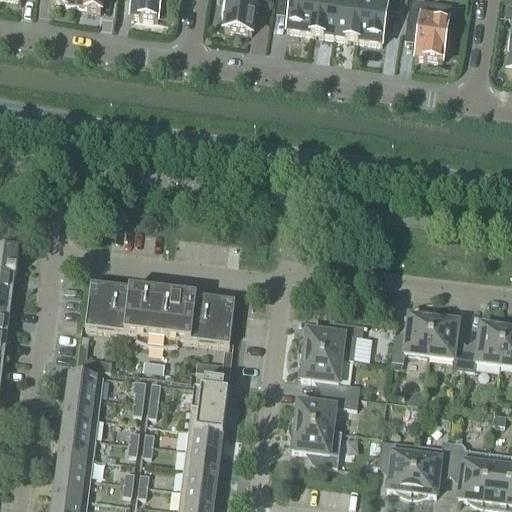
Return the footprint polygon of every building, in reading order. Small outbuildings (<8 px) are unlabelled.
[(64,13),(75,15),(77,0),(51,0),(50,12),(64,14),(64,13)] [(77,0),(75,15),(87,16),(87,17),(100,19),(102,0),(77,0)] [(133,0),(130,23),(140,24),(140,25),(154,27),(154,26),(157,27),(159,16),(163,12),(165,1),(163,0),(133,0)] [(225,23),(224,36),(227,37),(227,38),(247,41),(248,40),(251,40),(256,7),(268,8),(269,0),(228,0),(228,9),(223,8),(221,22),(225,23)] [(311,42),(316,0),(278,0),(278,2),(291,4),(286,37),(310,41),(310,42),(311,42)] [(334,44),(340,0),(316,0),(311,42),(322,43),(323,43),(334,44)] [(363,0),(340,0),(334,44),(344,46),(356,48),(363,0)] [(387,0),(386,0),(363,0),(356,48),(357,49),(357,48),(381,51),(386,18),(399,19),(401,0),(387,0)] [(424,6),(410,4),(407,29),(419,31),(414,64),(424,66),(424,67),(438,69),(438,68),(442,68),(443,57),(447,54),(449,42),(446,38),(450,13),(424,9),(424,6)] [(0,255),(0,278),(16,280),(19,257),(0,255)] [(0,278),(0,299),(12,301),(14,281),(15,281),(16,280),(0,278)] [(90,291),(85,332),(85,336),(136,342),(135,347),(139,349),(144,351),(148,352),(152,353),(157,354),(161,354),(166,354),(170,353),(177,352),(177,347),(229,353),(234,309),(90,291)] [(0,321),(9,323),(12,301),(0,299),(0,321)] [(0,321),(0,343),(6,344),(9,323),(0,321)] [(404,360),(428,363),(433,321),(430,321),(427,321),(425,322),(419,323),(408,322),(405,344),(394,343),(391,368),(403,369),(404,360)] [(451,375),(463,377),(466,352),(455,350),(458,328),(446,327),(444,325),(441,324),(439,323),(436,322),(433,321),(428,363),(452,366),(451,375)] [(299,361),(341,366),(352,367),(355,343),(361,344),(363,332),(330,328),(328,339),(306,336),(305,348),(303,350),(302,353),(300,355),(300,358),(299,361)] [(475,368),(499,371),(505,330),(502,330),(499,330),(496,331),(493,332),(491,332),(479,331),(477,353),(466,352),(463,377),(474,378),(475,368)] [(511,332),(510,332),(507,331),(505,330),(499,371),(511,373),(511,332)] [(79,351),(76,375),(110,379),(111,369),(85,366),(87,352),(79,351)] [(195,379),(229,383),(232,358),(224,357),(222,372),(197,369),(195,379)] [(322,389),(321,399),(357,404),(359,393),(338,390),(341,366),(299,361),(299,364),(299,367),(300,369),(301,375),(300,386),(322,389)] [(68,380),(66,401),(100,406),(103,385),(68,380)] [(193,395),(187,437),(222,442),(227,400),(222,399),(224,389),(204,386),(203,396),(193,395)] [(151,390),(150,400),(159,401),(160,391),(151,390)] [(135,398),(133,410),(142,411),(144,400),(135,398)] [(291,429),(290,432),(332,437),(335,413),(356,416),(357,404),(321,399),(319,411),(297,408),(296,418),(293,424),(291,427),(291,429)] [(150,400),(148,412),(157,413),(159,401),(150,400)] [(66,401),(63,421),(98,426),(100,406),(66,401)] [(142,411),(133,410),(132,421),(141,422),(142,411)] [(157,413),(148,412),(147,423),(156,425),(157,413)] [(63,421),(61,442),(95,446),(98,426),(63,421)] [(492,430),(504,432),(505,423),(493,421),(492,430)] [(332,437),(290,432),(290,435),(290,438),(291,441),(292,447),(291,457),(313,460),(312,471),(337,474),(338,463),(328,462),(332,437)] [(187,437),(185,457),(220,461),(222,442),(187,437)] [(130,439),(128,450),(137,451),(139,440),(130,439)] [(145,441),(143,452),(152,453),(154,442),(145,441)] [(61,442),(58,462),(93,466),(95,446),(61,442)] [(408,503),(410,503),(416,452),(381,448),(378,473),(389,474),(386,497),(397,498),(402,501),(405,502),(408,503)] [(438,481),(449,482),(453,449),(442,448),(441,456),(416,452),(410,503),(413,504),(416,504),(419,503),(425,502),(436,503),(438,481)] [(478,511),(481,511),(488,459),(464,456),(465,454),(462,450),(453,449),(449,482),(460,483),(457,506),(468,507),(473,510),(476,511),(478,511)] [(137,451),(128,450),(127,461),(136,462),(137,451)] [(152,453),(143,452),(142,463),(151,464),(152,453)] [(185,457),(182,478),(217,482),(220,461),(185,457)] [(505,511),(511,464),(511,462),(488,459),(481,511),(505,511)] [(58,462),(56,482),(90,486),(93,466),(58,462)] [(182,478),(180,498),(214,502),(217,482),(182,478)] [(125,479),(123,491),(132,492),(134,480),(125,479)] [(140,481),(138,492),(147,493),(149,482),(140,481)] [(56,482),(53,502),(87,506),(90,486),(56,482)] [(132,492),(123,491),(122,502),(131,503),(132,492)] [(147,493),(138,492),(137,504),(146,505),(147,493)] [(180,498),(178,511),(213,511),(214,502),(180,498)] [(53,502),(51,511),(86,511),(87,506),(53,502)]
